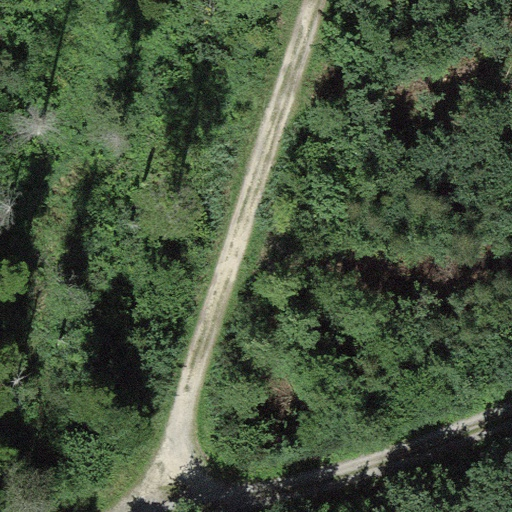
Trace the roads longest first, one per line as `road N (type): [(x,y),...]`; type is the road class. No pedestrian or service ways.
road 1 (track): [(163,511),(362,0)]
road 2 (track): [(186,511),(511,426)]
